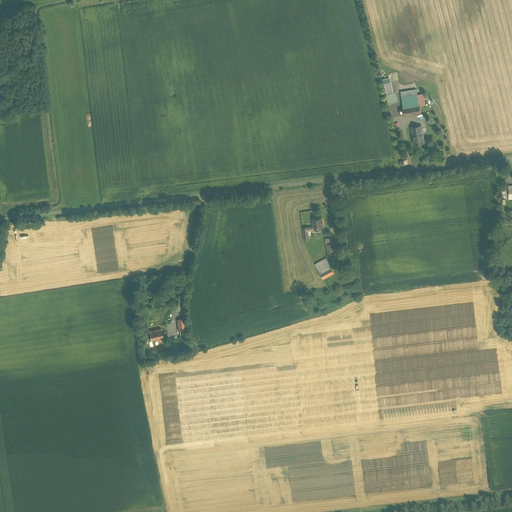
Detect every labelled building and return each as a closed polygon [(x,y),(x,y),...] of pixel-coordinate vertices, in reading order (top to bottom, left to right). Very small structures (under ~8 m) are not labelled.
[(397,101),(395,93),(387,95),(389,103),(397,101)] [(418,101),(403,104),(404,109),(401,110),(402,116),(420,113),(418,101)] [(421,125),(411,127),(414,145),(424,143),(421,125)] [(313,226),(308,227),(308,230),(323,228),(323,224),(322,224),(321,218),(312,219),(313,226)] [(332,238),(325,239),(327,254),(334,254),(332,238)] [(334,273),(326,259),(324,260),(326,263),(317,268),(323,279),(334,273)] [(185,319),(177,320),(178,332),(187,331),(185,319)] [(163,339),(161,329),(148,332),(151,341),(163,339)]
